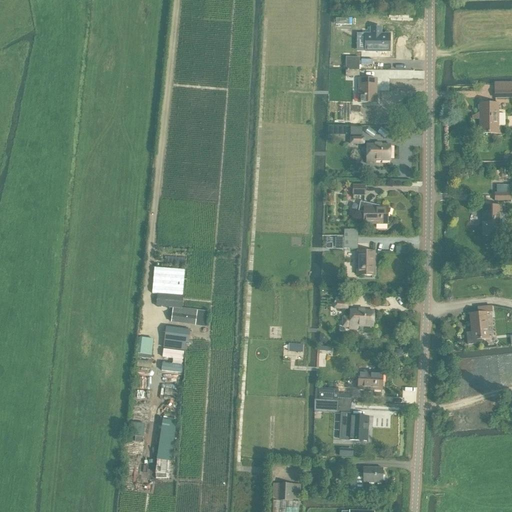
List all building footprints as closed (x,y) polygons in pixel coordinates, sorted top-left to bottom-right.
[(389,52),(389,35),(365,34),(365,52),(389,52)] [(359,70),(359,58),(345,58),(345,70),(359,70)] [(376,103),(376,79),(359,79),(359,103),(376,103)] [(498,134),(498,104),(479,104),(479,134),(498,134)] [(390,161),(390,145),(366,145),(366,164),(375,164),(375,161),(390,161)] [(364,196),(364,192),(365,186),(353,186),(352,196),(353,196),(353,199),(354,199),(354,196),(364,196)] [(360,202),(358,212),(364,213),(363,225),(387,225),(387,215),(389,215),(390,209),(388,208),(388,207),(380,207),(360,202)] [(483,237),(501,236),(501,207),(483,207),(483,237)] [(357,249),(357,237),(344,237),(343,249),(357,249)] [(374,276),(375,252),(357,252),(357,276),(374,276)] [(168,308),(172,308),(181,309),(184,270),(154,268),(152,294),(157,294),(156,304),(156,307),(168,308)] [(472,333),(466,333),(468,346),(482,344),(482,340),(488,339),(486,313),(492,313),(492,318),(500,317),(499,309),(491,310),(491,307),(477,308),(478,314),(470,315),(472,333)] [(209,313),(181,309),(172,308),(170,323),(207,328),(209,313)] [(373,327),(374,312),(350,310),(349,317),(343,317),(343,326),(349,326),(349,329),(357,330),(358,327),(373,327)] [(166,327),(163,348),(184,351),(185,343),(188,343),(189,330),(166,327)] [(318,336),(318,342),(320,344),(327,344),(327,340),(322,335),(320,335),(318,336)] [(162,358),(183,360),(184,352),(163,350),(162,358)] [(162,364),(161,371),(181,374),(182,366),(162,364)] [(382,391),(382,373),(358,372),(358,390),(382,391)] [(351,402),(351,395),(338,395),(338,390),(320,389),(319,400),(337,400),(337,401),(351,402)] [(350,414),(351,402),(337,401),(337,414),(350,414)] [(350,422),(345,422),(344,428),(349,429),(349,441),(366,442),(368,418),(350,417),(350,422)] [(382,484),(383,469),(363,468),(363,474),(350,474),(350,491),(363,491),(363,483),(382,484)] [(300,502),(301,485),(273,484),(271,511),(298,511),(299,502),(300,502)]
